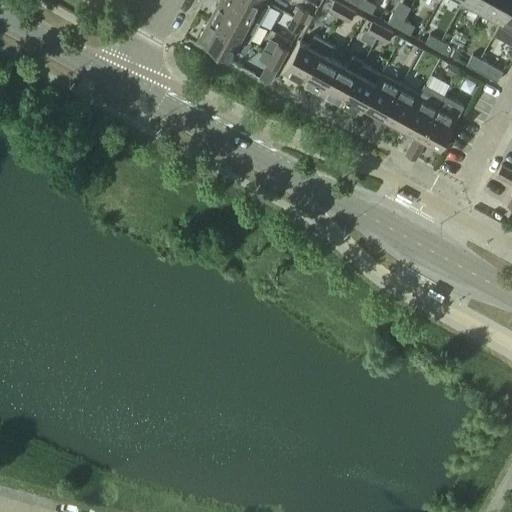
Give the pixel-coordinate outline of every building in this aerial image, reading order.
[(220,0),(210,19),(241,36),(250,41),(260,22),(251,18),(220,0)] [(220,0),(251,18),(260,22),(261,21),(271,27),(281,9),(270,3),(264,0),(220,0)] [(340,15),(345,5),(335,0),(334,0),(329,9),(340,15)] [(369,0),(364,0),(361,6),(372,12),(377,4),(369,0)] [(462,0),(462,2),(481,13),(487,0),(462,0)] [(511,0),(487,0),(481,13),(500,23),(511,0)] [(511,0),(500,23),(494,34),(511,43),(511,0)] [(355,11),(345,5),(340,15),(350,21),(355,11)] [(294,16),(304,22),(309,11),(300,6),(294,16)] [(388,21),(400,27),(404,19),(393,13),(388,21)] [(288,26),(298,32),(304,22),(294,16),(288,26)] [(250,42),(241,36),(210,19),(199,39),(230,56),(236,46),(245,51),(250,42)] [(415,25),(404,19),(400,27),(411,33),(415,25)] [(367,30),(378,36),(383,26),(373,20),(367,30)] [(393,32),(383,26),(378,36),(388,41),(393,32)] [(426,41),(437,47),(441,39),(430,33),(426,41)] [(300,40),(283,71),(303,82),(326,40),(315,34),(310,45),(300,40)] [(452,46),(441,39),(437,47),(448,54),(452,46)] [(303,82),(322,92),(339,61),(330,56),(336,46),(326,40),(303,82)] [(273,54),(283,59),(288,49),(278,44),(273,54)] [(475,68),(481,57),(473,53),(467,64),(475,68)] [(267,64),(277,69),(283,59),(273,54),(267,64)] [(339,61),(322,92),(341,103),(362,64),(364,61),(353,55),(347,65),(339,61)] [(481,57),(475,68),(498,81),(504,70),(481,57)] [(361,114),(365,105),(364,105),(377,82),(377,81),(381,74),(362,64),(341,103),(361,114)] [(452,64),(447,73),(454,77),(459,68),(452,64)] [(381,74),(377,81),(377,82),(364,105),(365,105),(379,113),(373,122),(383,128),(389,118),(384,115),(401,84),(381,73),(381,74)] [(426,83),(420,94),(403,126),(417,133),(411,143),(421,148),(426,139),(422,136),(445,94),(426,83)] [(389,118),(403,126),(420,94),(401,84),(384,115),(389,118)] [(426,139),(441,147),(459,115),(464,105),(445,94),(422,136),(426,139)] [(383,128),(373,122),(368,132),(377,138),(383,128)] [(421,148),(411,143),(406,153),(415,159),(421,148)] [(496,174),(507,180),(511,182),(511,169),(502,164),(496,174)]
